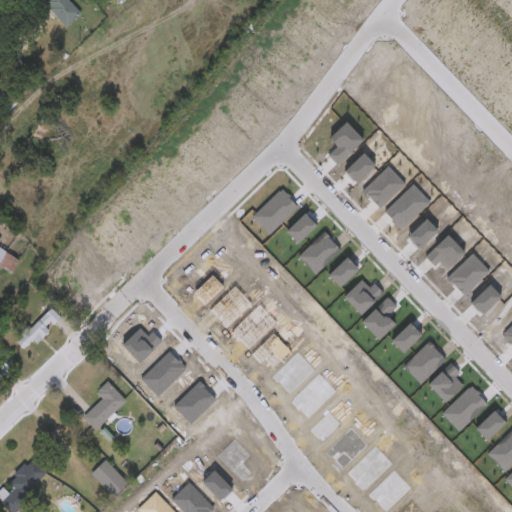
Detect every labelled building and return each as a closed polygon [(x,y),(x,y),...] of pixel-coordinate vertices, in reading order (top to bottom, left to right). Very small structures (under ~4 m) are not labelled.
[(81,16),(68,0),(43,0),(66,28),(81,16)] [(0,266),(13,274),(20,262),(1,250),(0,250),(0,266)] [(61,320),(51,309),(16,342),(26,353),(61,320)] [(103,401),(83,418),(95,431),(127,403),(108,383),(96,394),(103,401)] [(27,495),(46,475),(29,460),(8,483),(14,489),(9,495),(4,491),(0,495),(0,502),(10,511),(17,511),(30,499),(27,495)] [(129,484),(106,461),(91,475),(114,499),(129,484)]
